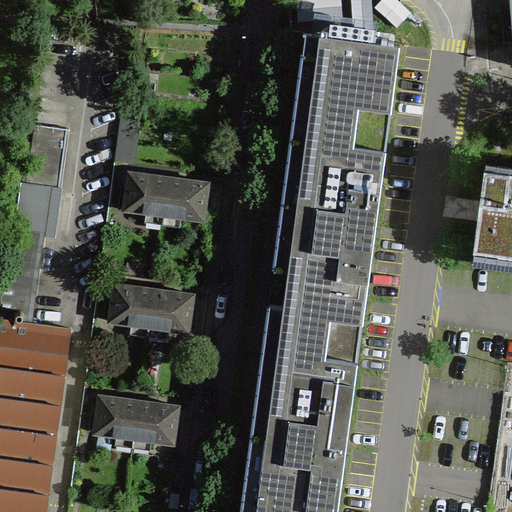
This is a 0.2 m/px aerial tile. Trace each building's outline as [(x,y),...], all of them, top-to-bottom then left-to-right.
[(400,45),(303,32),(303,34),(305,34),(304,40),(303,52),(301,52),(279,211),(272,267),(274,267),(274,269),(288,271),(283,305),(269,303),(269,305),(267,305),(263,330),(360,343),(400,45)] [(0,511),(45,511),(48,495),(49,495),(49,493),(48,493),(52,466),(53,466),(53,463),(52,463),(56,436),(57,436),(57,433),(56,433),(60,406),(61,406),(61,404),(60,404),(64,376),(65,376),(65,374),(71,330),(72,328),(69,327),(69,328),(30,323),(33,298),(36,272),(39,257),(43,233),(54,234),(69,128),(35,123),(21,227),(6,225),(4,236),(1,265),(0,268),(0,511)] [(456,217),(477,220),(473,250),(511,255),(511,172),(484,169),(480,199),(458,196),(456,217)] [(164,214),(169,177),(129,171),(124,209),(164,214)] [(208,182),(169,177),(164,214),(203,219),(208,182)] [(114,283),(109,320),(149,326),(154,288),(114,283)] [(189,331),(194,293),(154,288),(149,326),(189,331)] [(336,511),(360,343),(263,330),(251,423),(239,511),(336,511)] [(134,437),(139,399),(99,394),(94,432),(134,437)] [(174,442),(179,405),(139,399),(134,437),(174,442)]
